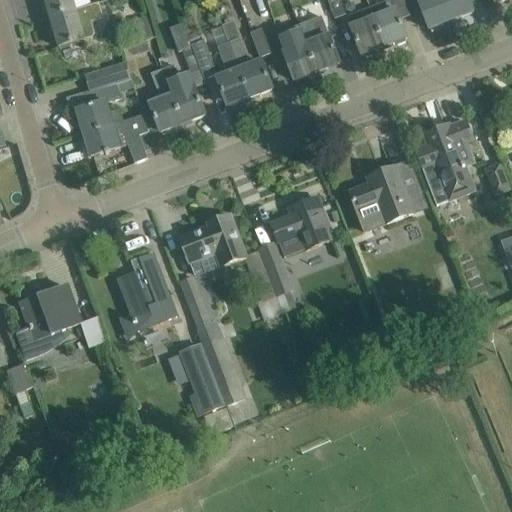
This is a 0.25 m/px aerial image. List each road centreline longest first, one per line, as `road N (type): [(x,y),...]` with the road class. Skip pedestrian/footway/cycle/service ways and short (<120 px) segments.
road 1 (residential): [(58,222),(511,50)]
road 2 (residential): [(58,222),(0,24)]
